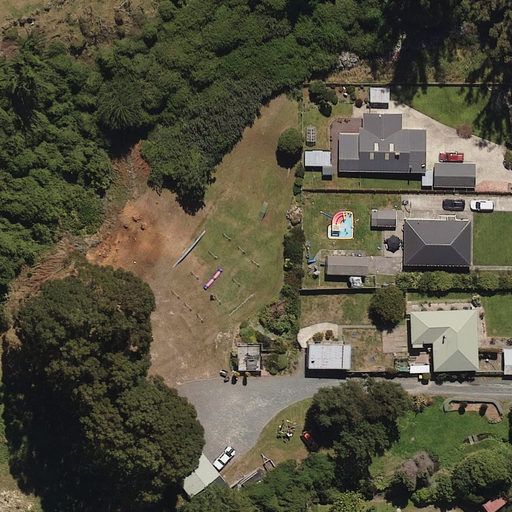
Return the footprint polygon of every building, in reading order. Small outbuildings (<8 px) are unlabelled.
[(389,86),(369,87),(370,101),(390,100),(389,86)] [(401,127),(401,111),(363,112),(364,130),(348,131),(348,122),(334,123),(335,169),(426,168),(426,127),(401,127)] [(330,150),(305,149),(305,163),(330,164),(330,150)] [(421,174),(421,185),(476,185),(476,162),(435,162),(435,174),(421,174)] [(397,209),(372,209),(372,225),(397,224),(397,209)] [(472,218),(406,217),(406,262),(471,263),(472,218)] [(366,255),(322,253),(321,273),(365,275),(366,255)] [(474,309),(409,310),(410,342),(433,342),(433,370),(476,369),(474,309)] [(261,343),(240,343),(240,369),(261,369),(261,343)] [(348,344),(308,344),(308,367),(348,367),(348,344)] [(511,346),(502,346),(502,374),(511,373),(511,346)] [(396,360),(395,371),(428,372),(429,361),(396,360)] [(217,474),(186,437),(159,460),(190,497),(217,474)] [(491,511),(507,500),(499,490),(481,504),(487,511),(491,511)]
